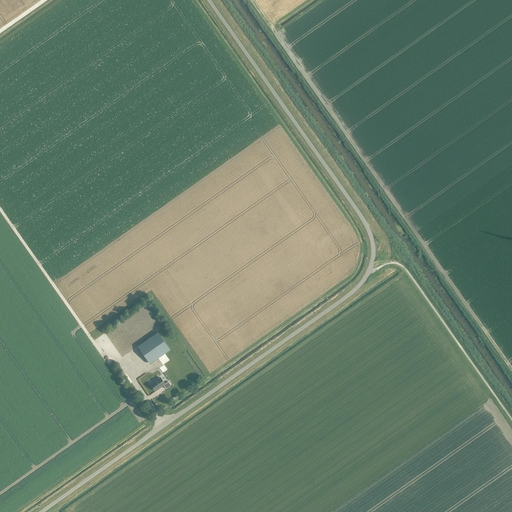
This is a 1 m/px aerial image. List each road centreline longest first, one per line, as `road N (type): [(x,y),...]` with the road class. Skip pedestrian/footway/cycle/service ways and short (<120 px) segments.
road 1 (unclassified): [(41,511),(334,306),(373,261),(358,212),(208,0)]
road 2 (track): [(94,342),(0,208)]
